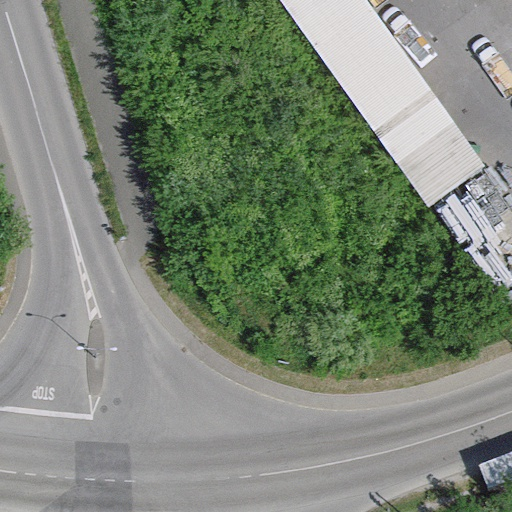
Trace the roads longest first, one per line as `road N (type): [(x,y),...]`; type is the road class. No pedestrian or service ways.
road 1 (unclassified): [(3,0),(68,213),(99,356),(96,481)]
road 2 (secondary): [(96,481),(303,468),(422,442),(511,411)]
